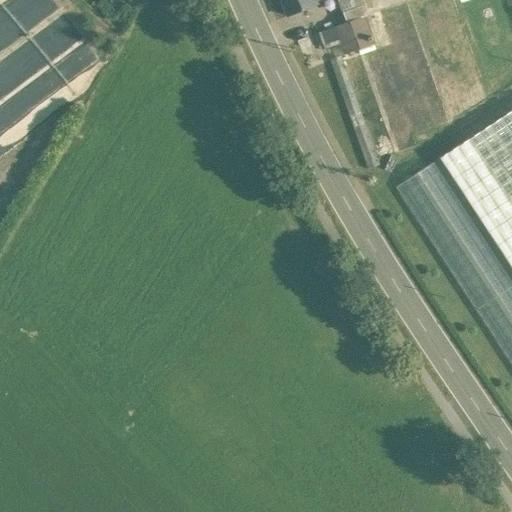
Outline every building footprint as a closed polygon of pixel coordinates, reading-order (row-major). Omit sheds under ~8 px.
[(281,0),(288,16),(318,4),(315,0),(281,0)] [(337,0),(342,13),(362,5),(360,0),(337,0)] [(365,16),(320,32),(326,48),(341,43),(345,54),(371,45),(375,44),(365,16)] [(380,165),(342,56),(345,54),(341,43),(326,48),(369,169),(380,165)] [(511,114),(496,125),(511,149),(511,114)] [(511,160),(491,128),(446,158),(511,258),(511,160)] [(511,267),(440,158),(395,187),(511,364),(511,267)]
